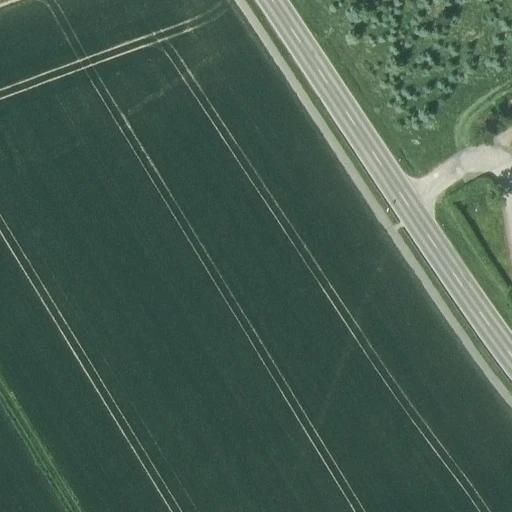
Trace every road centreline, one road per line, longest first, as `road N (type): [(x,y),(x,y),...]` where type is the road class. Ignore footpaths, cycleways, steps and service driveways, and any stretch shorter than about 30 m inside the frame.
road 1 (secondary): [(511,356),(267,0)]
road 2 (track): [(0,384),(76,511)]
